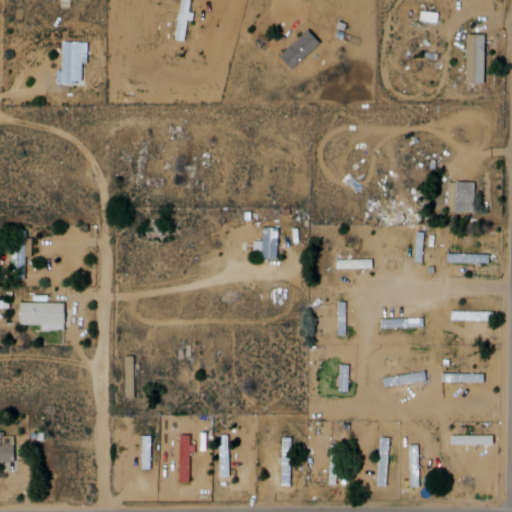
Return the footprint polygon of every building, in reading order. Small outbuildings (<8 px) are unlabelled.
[(176,0),(177,41),(188,41),(187,0),(176,0)] [(185,0),(180,39),(190,41),(192,20),(198,21),(199,14),(195,14),(196,0),(185,0)] [(286,56),(299,70),(327,45),(314,31),(286,56)] [(472,34),(490,34),(490,83),(472,83),(472,34)] [(68,43),(95,43),(95,64),(89,64),(88,82),(67,82),(68,43)] [(461,182),(480,182),(480,211),(461,211),(461,182)] [(382,212),(382,224),(431,223),(431,211),(382,212)] [(268,228),(284,228),(284,259),(268,259),(268,249),(261,249),(261,243),(268,243),(268,228)] [(16,232),(30,232),(32,279),(17,279),(16,232)] [(420,234),(430,234),(431,262),(421,263),(420,234)] [(451,254),(451,264),(492,264),(492,255),(451,254)] [(341,260),(341,270),(377,269),(377,259),(341,260)] [(25,303),(25,324),(55,324),(55,331),(69,331),(69,303),(25,303)] [(345,303),(337,303),(337,336),(345,336),(345,303)] [(386,319),(386,327),(429,326),(428,319),(406,320),(406,311),(395,311),(395,318),(386,319)] [(459,312),(459,319),(499,319),(499,311),(459,312)] [(132,396),(141,396),(140,359),(131,359),(132,396)] [(344,393),(353,394),(354,366),(345,365),(344,393)] [(348,366),(339,366),(339,393),(348,393),(348,366)] [(392,379),(394,389),(433,381),(431,371),(392,379)] [(449,373),(448,381),(491,382),(491,374),(449,373)] [(0,462),(21,462),(20,444),(8,444),(7,434),(0,434),(0,462)] [(222,436),(233,435),(238,476),(227,478),(222,436)] [(456,435),(456,444),(499,444),(499,435),(456,435)] [(146,436),(157,436),(157,469),(146,469),(146,436)] [(186,482),(195,482),(195,453),(199,453),(199,446),(195,446),(195,436),(186,436),(186,482)] [(149,437),(141,437),(141,470),(149,470),(149,437)] [(378,487),(387,487),(387,438),(378,438),(378,487)] [(381,486),(392,487),(396,439),(386,438),(381,486)] [(288,440),(300,440),(299,486),(287,485),(288,440)] [(332,483),(341,484),(346,443),(336,442),(332,483)] [(414,446),(424,445),(427,488),(417,489),(414,446)] [(410,487),(419,487),(419,448),(410,448),(410,487)]
